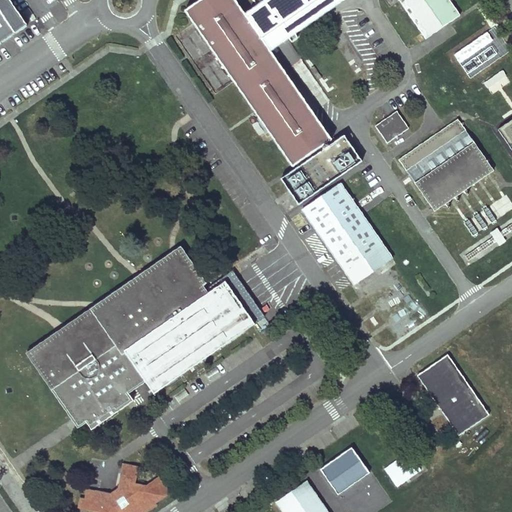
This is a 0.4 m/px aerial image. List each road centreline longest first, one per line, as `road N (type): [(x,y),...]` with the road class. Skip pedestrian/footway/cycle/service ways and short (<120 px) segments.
road 1 (unclassified): [(382,373),(138,22)]
road 2 (unclassified): [(382,373),(182,511)]
road 3 (unclassified): [(511,284),(382,373)]
road 4 (unclassified): [(103,15),(0,86)]
